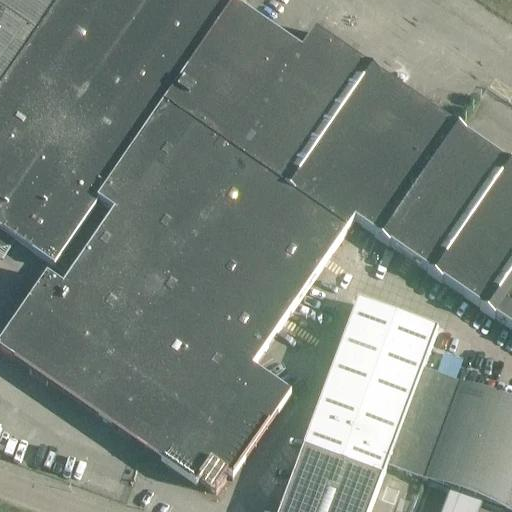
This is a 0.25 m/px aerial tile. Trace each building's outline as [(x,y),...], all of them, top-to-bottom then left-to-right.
[(0,0),(0,137),(38,164),(99,205),(157,121),(118,94),(182,0),(0,0)] [(182,0),(118,94),(157,121),(165,109),(234,8),(239,0),(182,0)] [(301,55),(234,8),(165,109),(231,156),(301,55)] [(315,35),(301,55),(231,156),(346,236),(354,225),(374,238),(373,240),(381,245),(458,133),(315,35)] [(265,354),(346,236),(231,156),(165,109),(157,121),(99,205),(114,216),(99,239),(265,354)] [(511,170),(458,133),(381,245),(389,250),(390,249),(428,275),(426,276),(441,287),(443,285),(480,311),(479,312),(486,317),(511,279),(511,170)] [(0,248),(1,249),(9,248),(13,242),(54,270),(99,205),(38,164),(0,137),(0,248)] [(265,354),(99,239),(63,291),(47,280),(0,347),(0,355),(14,365),(18,359),(33,370),(29,375),(47,388),(51,382),(66,392),(62,398),(80,410),(84,405),(99,415),(95,421),(96,422),(100,416),(115,426),(111,432),(129,444),(133,439),(148,449),(144,455),(146,456),(150,450),(165,460),(161,466),(179,478),(183,473),(198,483),(194,489),(195,490),(199,485),(216,497),(228,480),(232,483),(233,481),(227,478),(238,462),(243,466),(244,465),(239,461),(249,446),(255,450),(256,448),(250,445),(260,429),(266,433),(267,432),(261,428),(272,413),(277,417),(290,399),(252,373),(265,354)] [(54,282),(62,287),(68,279),(60,273),(54,282)] [(511,279),(486,317),(495,323),(495,322),(511,332),(511,279)] [(358,307),(281,511),(371,511),(382,482),(387,470),(423,373),(437,336),(358,307)] [(429,369),(458,377),(463,359),(434,351),(429,369)] [(511,511),(511,406),(423,373),(387,470),(487,507),(499,511),(511,511)]
